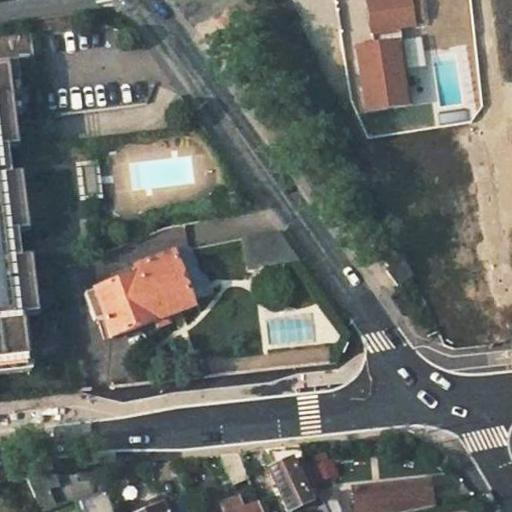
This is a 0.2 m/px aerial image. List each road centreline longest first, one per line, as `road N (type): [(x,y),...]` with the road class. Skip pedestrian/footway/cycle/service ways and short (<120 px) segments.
road 1 (residential): [(435,396),(387,344),(144,0)]
road 2 (tertiary): [(0,444),(435,396)]
road 3 (residential): [(435,396),(483,430),(511,506)]
